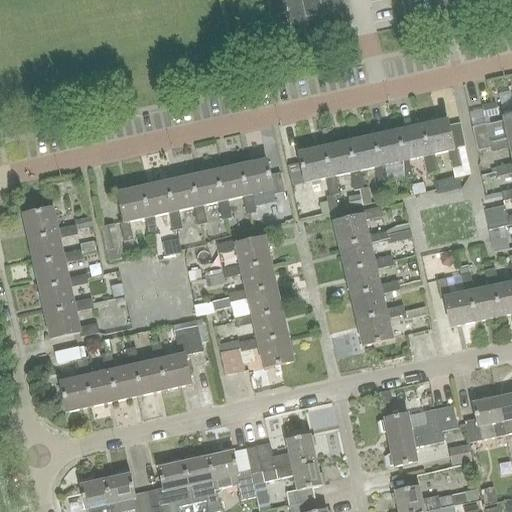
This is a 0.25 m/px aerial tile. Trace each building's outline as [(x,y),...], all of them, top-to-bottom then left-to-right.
[(281,0),(293,53),(347,41),(338,0),(281,0)] [(401,0),(408,28),(433,22),(477,12),(474,0),(401,0)] [(474,0),(477,12),(511,5),(509,0),(474,0)] [(490,154),(508,150),(507,145),(511,143),(511,117),(502,120),(506,141),(489,145),(489,149),(490,154)] [(448,121),(423,126),(430,156),(434,155),(449,152),(453,171),(463,168),(459,150),(466,148),(461,124),(449,127),(448,121)] [(423,126),(398,132),(404,162),(409,161),(424,157),(428,176),(438,174),(434,155),(430,156),(423,126)] [(489,149),(489,145),(485,127),(472,130),(477,152),(489,149)] [(398,132),(373,138),(379,167),(384,166),(399,163),(403,181),(413,179),(409,161),(404,162),(398,132)] [(373,138),(348,143),(354,173),(359,172),(375,168),(379,187),(388,185),(384,166),(379,167),(373,138)] [(348,143),(322,149),(329,178),(335,177),(350,174),(354,192),(363,190),(359,172),(354,173),(348,143)] [(511,143),(507,145),(508,150),(511,165),(494,169),(496,179),(511,175),(511,143)] [(322,149),(297,154),(301,170),(304,184),(326,179),(330,197),(339,195),(335,177),(329,178),(322,149)] [(249,197),(242,199),(246,216),(255,214),(251,196),(273,191),(274,195),(284,193),(280,175),(270,177),(267,161),(242,167),(249,197)] [(227,202),(242,199),(249,197),(242,167),(217,172),(224,203),(217,204),(221,221),(231,219),(227,202)] [(202,208),(217,204),(224,203),(217,172),(193,178),(199,208),(193,209),(197,227),(206,225),(202,208)] [(178,213),(193,209),(199,208),(193,178),(168,183),(175,214),(169,215),(173,232),(182,230),(178,213)] [(153,218),(169,215),(175,214),(168,183),(143,189),(150,219),(145,220),(148,238),(157,236),(153,218)] [(129,224),(145,220),(150,219),(143,189),(118,194),(125,223),(121,224),(126,243),(133,241),(129,224)] [(511,190),(500,194),(502,203),(511,200),(511,190)] [(511,216),(505,218),(503,207),(483,211),(488,232),(511,226),(511,216)] [(334,223),(340,248),(369,241),(368,238),(365,222),(382,218),(380,209),(362,213),(363,216),(334,223)] [(23,216),(28,241),(58,234),(59,239),(77,236),(76,227),(57,231),(52,210),(23,216)] [(106,252),(119,250),(114,226),(100,229),(106,252)] [(504,229),(489,232),(488,232),(493,254),(508,250),(504,229)] [(340,248),(345,273),(374,266),(373,262),(370,247),(388,243),(386,233),(368,238),(369,241),(340,248)] [(28,241),(34,266),(64,259),(65,265),(83,261),(81,251),(63,255),(59,239),(58,234),(28,241)] [(218,255),(221,255),(239,251),(242,267),(243,270),(273,264),(268,239),(238,245),(237,241),(215,245),(218,255)] [(161,244),(164,257),(181,254),(178,240),(161,244)] [(380,291),(379,287),(376,272),(393,268),(391,258),(373,262),(374,266),(345,273),(351,298),(380,291)] [(68,280),(65,265),(64,259),(34,266),(39,291),(69,284),(70,289),(88,285),(86,276),(68,280)] [(243,270),(242,267),(221,271),(223,280),(244,275),(247,290),(248,295),(279,288),(273,264),(243,270)] [(500,318),(511,315),(511,284),(497,288),(493,270),(484,272),(488,290),(494,288),(500,318)] [(476,323),(500,318),(494,288),(488,290),(472,293),(468,275),(460,277),(464,295),(469,294),(476,323)] [(450,329),(476,323),(469,294),(464,295),(450,298),(446,280),(435,282),(440,301),(444,300),(450,329)] [(397,283),(379,287),(380,291),(351,298),(357,323),(386,316),(385,312),(381,297),(399,292),(397,283)] [(74,304),(70,289),(69,284),(39,291),(44,316),(75,309),(76,314),(94,310),(92,300),(74,304)] [(247,290),(229,294),(226,295),(228,300),(229,304),(249,300),(252,316),(253,320),(284,313),(279,288),(248,295),(247,290)] [(229,304),(228,300),(211,304),(213,312),(230,309),(229,304)] [(403,307),(385,312),(386,316),(357,323),(362,347),(392,341),(387,321),(405,317),(403,307)] [(79,329),(76,314),(75,309),(44,316),(50,340),(80,334),(81,339),(99,335),(97,325),(79,329)] [(289,338),(284,313),(253,320),(252,316),(234,320),(236,329),(254,325),(258,340),(259,345),(289,338)] [(185,357),(189,356),(202,353),(197,328),(174,333),(179,358),(163,361),(160,362),(166,391),(191,386),(185,357)] [(294,363),(289,338),(259,345),(258,340),(240,344),(242,354),(260,350),(264,370),(294,363)] [(141,397),(166,391),(160,362),(163,361),(159,343),(150,345),(155,363),(139,367),(135,368),(141,397)] [(85,359),(83,348),(59,354),(62,364),(85,359)] [(116,402),(141,397),(135,368),(139,367),(134,348),(125,350),(129,369),(114,372),(110,373),(116,402)] [(224,377),(244,373),(239,351),(220,355),(224,377)] [(91,408),(116,402),(110,373),(114,372),(110,354),(101,356),(105,374),(89,378),(85,379),(91,408)] [(66,414),(91,408),(85,379),(89,378),(85,359),(77,361),(81,380),(60,384),(66,414)] [(511,392),(506,394),(507,398),(497,400),(505,436),(511,434),(511,425),(511,423),(511,422),(511,392)] [(497,400),(486,402),(485,398),(475,401),(475,405),(473,405),(477,421),(464,424),(469,445),(484,441),(482,429),(492,427),(494,439),(505,436),(497,400)] [(441,433),(457,430),(452,408),(422,415),(425,426),(409,429),(406,415),(383,420),(388,444),(441,433)] [(443,442),(441,433),(388,444),(394,468),(417,463),(414,449),(443,442)] [(285,442),(288,455),(272,459),(269,445),(246,450),(252,475),(262,473),(315,462),(310,436),(285,442)] [(468,446),(447,450),(451,467),(471,463),(468,446)] [(215,492),(236,488),(239,501),(255,498),(249,470),(237,473),(233,453),(208,459),(213,482),(212,482),(214,493),(215,492)] [(214,493),(212,482),(213,482),(208,459),(183,464),(188,488),(192,505),(206,502),(208,511),(219,511),(215,492),(214,493)] [(314,501),(311,490),(321,488),(315,462),(262,473),(264,484),(293,477),(297,492),(286,494),(288,507),(314,501)] [(156,491),(147,494),(150,511),(178,511),(178,508),(192,505),(188,488),(183,464),(157,470),(161,490),(156,491)] [(112,511),(133,511),(150,511),(147,494),(134,496),(130,476),(105,481),(112,511)] [(79,487),(85,511),(84,511),(112,511),(105,481),(79,487)] [(418,488),(394,493),(398,511),(431,511),(453,508),(451,497),(439,499),(438,498),(421,501),(418,488)] [(326,511),(326,510),(318,511),(316,511),(314,501),(288,507),(289,511),(326,511)]
